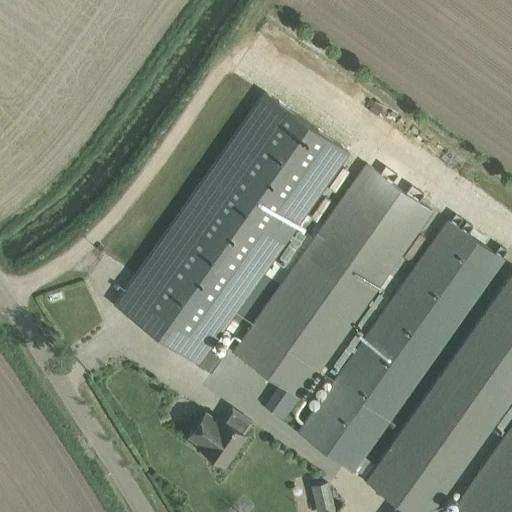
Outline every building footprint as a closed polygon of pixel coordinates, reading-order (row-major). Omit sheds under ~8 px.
[(266,91),(115,304),(197,361),(211,371),(221,357),(207,348),(348,149),(266,91)] [(237,351),(302,397),(375,291),(431,208),(367,163),(310,246),(237,351)] [(298,431),(352,469),(503,257),(449,218),(298,431)] [(511,272),(365,478),(412,511),(429,511),(433,506),(511,397),(511,272)] [(253,419),(233,404),(224,417),(221,415),(219,418),(206,409),(188,435),(201,444),(200,446),(224,463),(246,433),(244,431),(253,419)] [(511,511),(511,425),(450,511),(441,511),(433,506),(429,511),(511,511)] [(314,484),(321,511),(334,508),(327,481),(314,484)]
